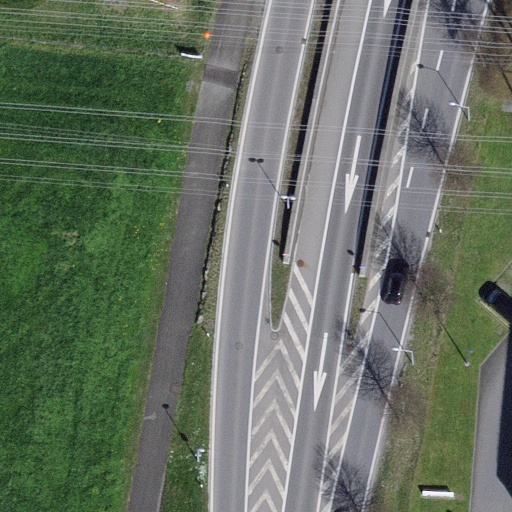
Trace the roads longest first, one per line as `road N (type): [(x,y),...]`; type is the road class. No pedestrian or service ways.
road 1 (primary): [(344,511),(462,0)]
road 2 (motorway): [(376,0),(329,229),(289,511)]
road 3 (primary): [(293,0),(251,225),(228,511)]
